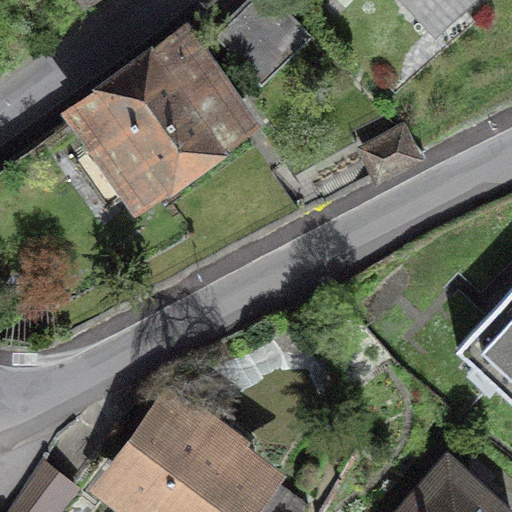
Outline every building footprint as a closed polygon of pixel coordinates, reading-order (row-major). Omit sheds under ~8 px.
[(276,0),(249,0),(215,35),(262,80),(309,32),(276,0)] [(461,0),(408,0),(433,26),(461,0)] [(188,22),(170,38),(62,113),(81,142),(68,153),(109,207),(123,201),(135,217),(261,128),(215,73),(225,70),(188,22)] [(401,128),(365,145),(378,171),(416,153),(401,128)] [(511,285),(458,345),(511,394),(511,285)] [(171,408),(117,480),(161,511),(228,511),(258,473),(234,454),(244,441),(194,404),(184,418),(171,408)] [(508,511),(478,484),(489,472),(471,456),(460,468),(447,456),(395,511),(508,511)] [(51,511),(72,484),(39,458),(5,510),(8,511),(51,511)]
